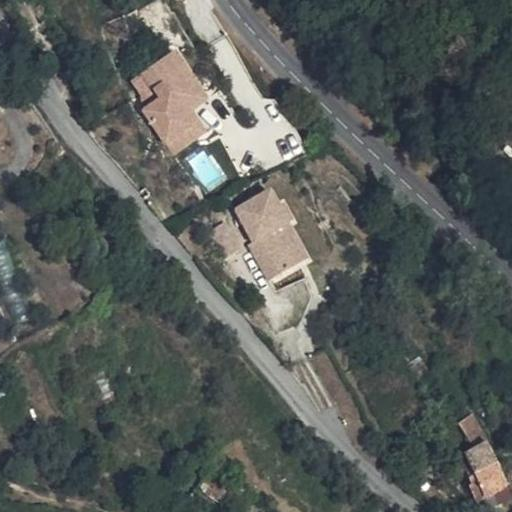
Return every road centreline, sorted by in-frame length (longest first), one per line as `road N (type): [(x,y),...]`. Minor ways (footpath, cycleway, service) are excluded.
road 1 (residential): [(415,511),(269,368),(49,101),(0,29)]
road 2 (secondary): [(511,279),(311,104),(233,0)]
